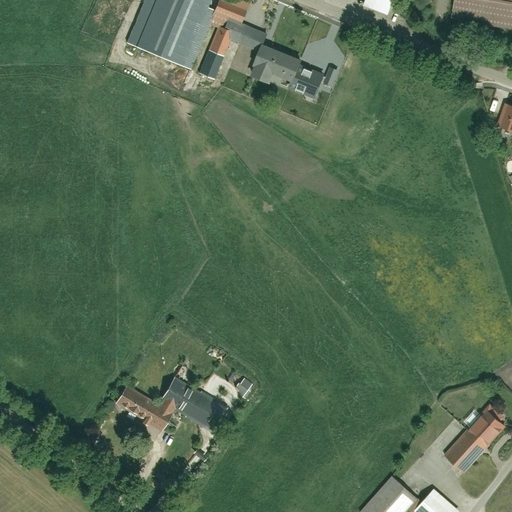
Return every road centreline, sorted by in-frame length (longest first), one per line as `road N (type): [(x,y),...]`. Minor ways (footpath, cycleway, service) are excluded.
road 1 (unclassified): [(511,81),(306,0)]
road 2 (residential): [(0,397),(136,511)]
